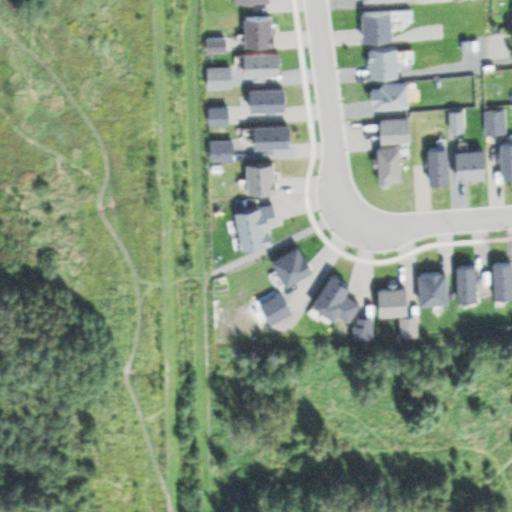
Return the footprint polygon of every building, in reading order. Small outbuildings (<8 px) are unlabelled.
[(379,51),(378,77),(404,77),(405,52),(379,51)] [(284,74),(284,56),(254,56),(254,74),(284,74)] [(217,86),(235,87),(236,70),(218,70),(217,86)] [(379,94),(383,111),(415,104),(411,86),(379,94)] [(511,123),(511,116),(497,117),(498,138),(511,137),(511,123)] [(294,129),(260,129),(260,150),(294,150),(294,129)] [(238,145),(219,145),(219,161),(238,161),(238,145)] [(386,150),(386,183),(405,183),(405,150),(386,150)] [(278,208),(242,215),(249,249),(275,244),(271,226),(281,224),(278,208)] [(316,271),(302,249),(279,264),(293,286),(316,271)] [(511,273),(502,273),(502,303),(511,303),(511,273)] [(363,306),(348,296),(353,288),(337,278),(320,304),(351,324),(363,306)] [(276,322),(294,311),(286,297),(268,307),(276,322)]
